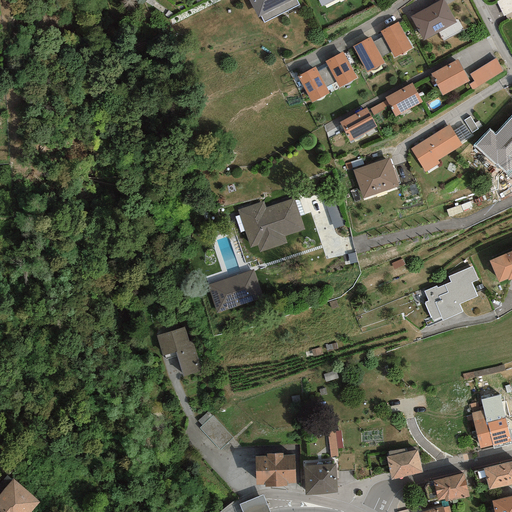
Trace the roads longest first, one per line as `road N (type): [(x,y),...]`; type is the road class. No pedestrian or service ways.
road 1 (unknown): [(327,127),(496,36)]
road 2 (unclassified): [(371,511),(391,485),(511,453)]
